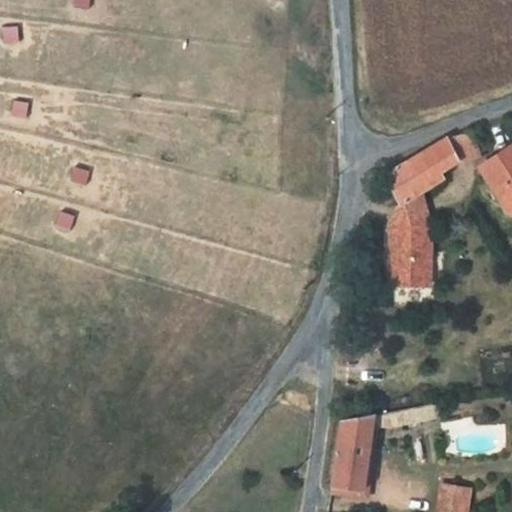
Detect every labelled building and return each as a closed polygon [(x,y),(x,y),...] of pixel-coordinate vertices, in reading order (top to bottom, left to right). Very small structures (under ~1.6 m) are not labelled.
[(483,162),(471,134),(445,138),(464,168),(483,162)] [(454,170),(464,168),(445,138),(384,176),(401,205),(421,192),(454,170)] [(511,148),(481,167),(497,194),(502,191),(511,208),(511,148)] [(421,192),(401,205),(390,229),(392,276),(397,275),(398,286),(431,284),(430,245),(426,245),(426,227),(431,226),(421,192)] [(394,428),(443,417),(442,411),(392,422),(394,428)] [(374,433),(376,433),(384,436),(395,434),(445,424),(443,417),(394,428),(374,433)] [(349,426),(341,426),(341,432),(341,444),(338,460),(334,485),(332,496),(363,503),(376,433),(374,433),(359,429),(353,426),(349,426)] [(471,511),(474,496),(444,493),(441,511),(471,511)]
